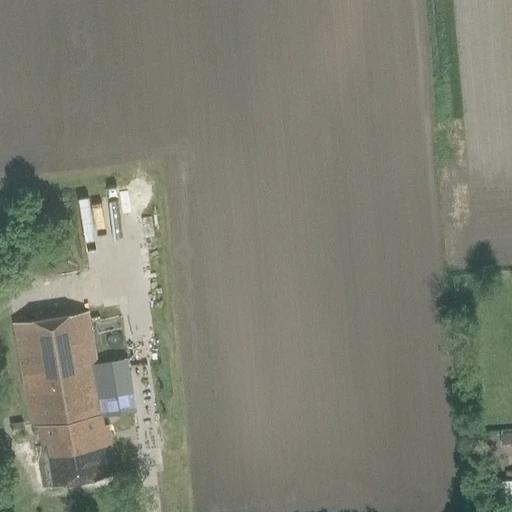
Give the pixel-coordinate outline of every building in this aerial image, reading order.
[(97,245),(93,194),(83,195),(87,246),(97,245)] [(16,323),(24,366),(44,488),(117,476),(109,425),(105,426),(103,415),(107,414),(90,311),(16,323)] [(128,359),(99,364),(107,414),(137,409),(128,359)] [(13,434),(25,432),(23,423),(11,424),(13,434)] [(511,433),(500,434),(501,446),(511,445),(511,433)] [(488,503),(511,502),(511,480),(488,481),(488,503)]
